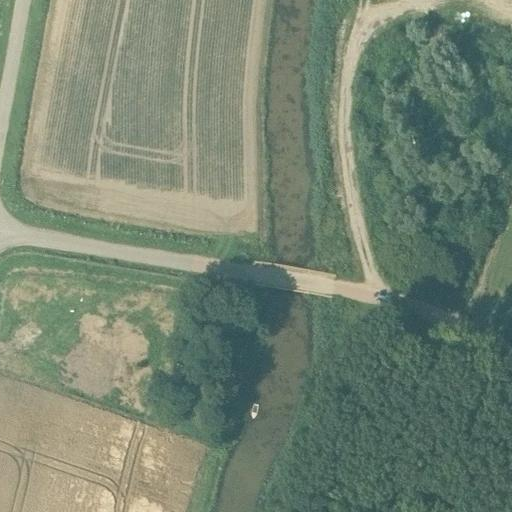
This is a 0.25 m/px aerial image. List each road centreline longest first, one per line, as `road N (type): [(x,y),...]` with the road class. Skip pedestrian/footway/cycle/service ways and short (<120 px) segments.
road 1 (unclassified): [(511,345),(472,322),(375,290),(0,240)]
road 2 (unclassified): [(0,152),(26,0)]
